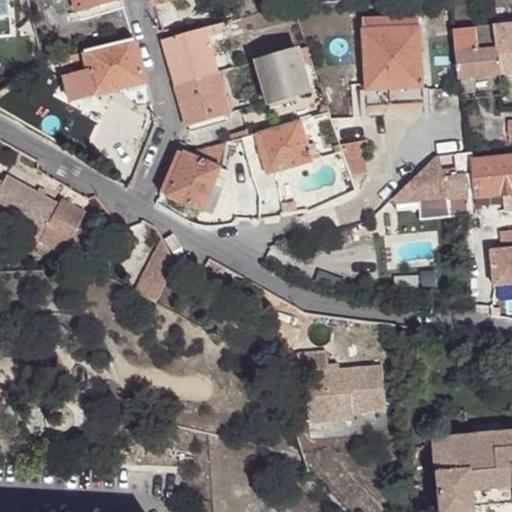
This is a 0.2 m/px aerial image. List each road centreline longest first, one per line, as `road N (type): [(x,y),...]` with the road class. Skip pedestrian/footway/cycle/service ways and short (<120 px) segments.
road 1 (residential): [(140,206),(306,299),(511,326)]
road 2 (unknown): [(220,248),(377,197),(443,139)]
road 3 (residential): [(133,0),(167,121),(140,206)]
road 4 (residential): [(0,495),(171,501)]
road 5 (residential): [(0,123),(140,206)]
